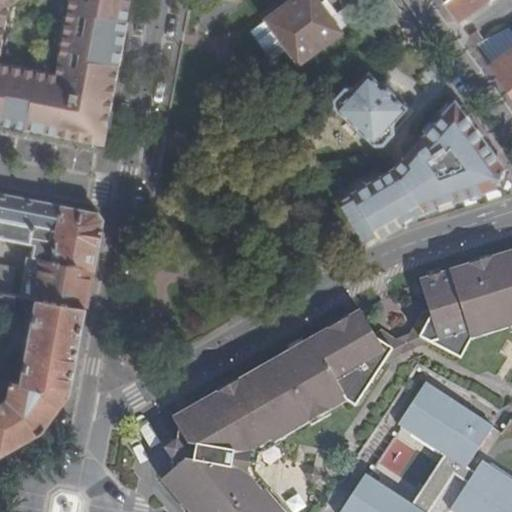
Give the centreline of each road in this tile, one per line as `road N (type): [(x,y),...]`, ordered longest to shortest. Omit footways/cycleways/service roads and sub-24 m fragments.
road 1 (residential): [(511,213),(395,250),(127,397)]
road 2 (residential): [(126,200),(84,414)]
road 3 (residential): [(164,0),(126,200)]
road 4 (residential): [(511,129),(414,0)]
road 5 (residential): [(0,174),(126,200)]
